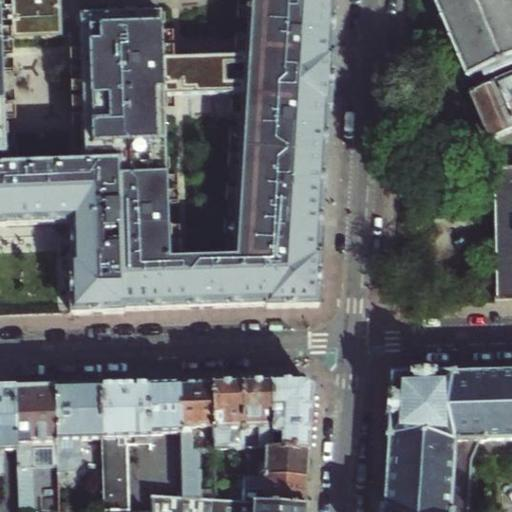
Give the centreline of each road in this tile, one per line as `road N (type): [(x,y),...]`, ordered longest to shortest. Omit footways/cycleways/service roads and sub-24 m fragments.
road 1 (residential): [(349,342),(0,352)]
road 2 (residential): [(372,0),(349,342)]
road 3 (residential): [(349,342),(338,511)]
road 4 (residential): [(511,338),(349,342)]
